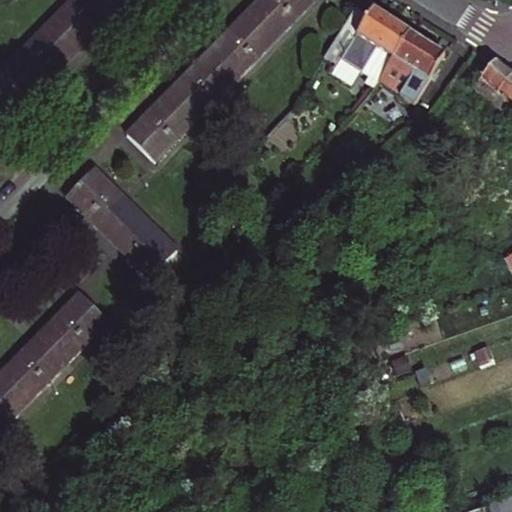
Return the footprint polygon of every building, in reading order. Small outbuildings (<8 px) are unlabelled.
[(96,34),(116,14),(102,0),(74,0),(68,7),(96,34)] [(129,0),(102,0),(116,14),(129,0)] [(271,0),(262,0),(248,14),(275,42),(294,23),(271,0)] [(314,0),(271,0),(294,23),(316,1),(314,0)] [(96,34),(68,7),(48,27),(76,55),(96,34)] [(342,63),(378,86),(410,35),(373,11),(368,18),(356,10),(324,61),(337,69),(342,63)] [(248,14),(228,35),(255,62),(275,42),(248,14)] [(56,75),(76,55),(48,27),(28,47),(56,75)] [(208,56),(235,83),(255,62),(228,35),(208,56)] [(431,48),(410,35),(378,86),(398,98),(400,96),(431,48)] [(56,75),(28,47),(8,68),(36,95),(56,75)] [(400,96),(398,98),(413,108),(445,57),(431,48),(400,96)] [(208,56),(188,76),(215,103),(235,83),(208,56)] [(511,75),(497,63),(473,90),(511,124),(511,229),(486,252),(497,267),(504,263),(511,257),(511,75)] [(446,65),(435,82),(447,89),(458,73),(446,65)] [(8,68),(0,75),(0,99),(16,115),(36,95),(8,68)] [(168,96),(195,124),(215,103),(188,76),(168,96)] [(148,117),(175,144),(195,124),(168,96),(148,117)] [(0,131),(16,115),(0,99),(0,131)] [(379,110),(368,100),(363,106),(353,116),(364,126),(379,110)] [(416,119),(402,108),(390,122),(402,133),(416,119)] [(154,165),(175,144),(148,117),(127,138),(154,165)] [(511,170),(492,148),(432,200),(453,223),(511,170)] [(88,220),(115,192),(94,171),(67,199),(88,220)] [(88,220),(108,240),(135,212),(115,192),(88,220)] [(128,260),(155,232),(135,212),(108,240),(122,254),(128,260)] [(177,253),(155,232),(128,260),(149,281),(177,253)] [(108,323),(80,296),(60,317),(86,345),(108,323)] [(40,337),(67,365),(86,345),(60,317),(40,337)] [(48,385),(67,365),(40,337),(20,358),(48,385)] [(0,378),(0,379),(27,406),(48,385),(20,358),(0,378)] [(0,418),(7,426),(27,406),(0,379),(0,418)]
